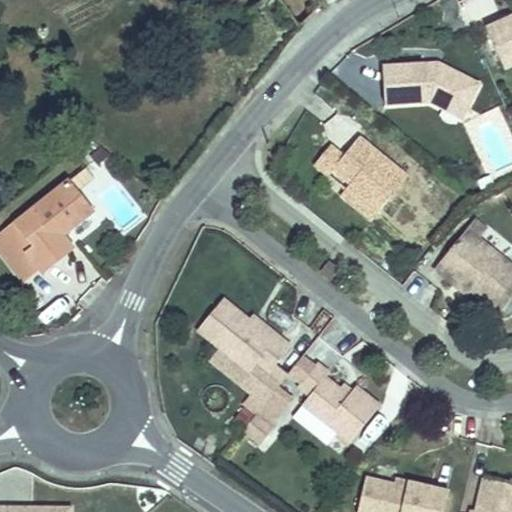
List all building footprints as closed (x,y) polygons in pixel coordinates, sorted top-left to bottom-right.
[(448,33),(468,28),(463,7),(444,11),(448,33)] [(511,17),(483,31),(501,69),(511,63),(511,17)] [(384,107),(434,104),(438,97),(468,110),(479,87),(435,67),(381,71),(384,107)] [(438,97),(434,104),(464,118),(468,110),(438,97)] [(351,188),(346,195),(378,219),(408,179),(360,143),(345,162),(328,150),(313,167),(331,181),(335,176),(351,188)] [(71,179),(0,234),(0,240),(27,276),(42,264),(45,268),(76,244),(66,231),(93,210),(71,179)] [(378,219),(346,195),(340,202),(372,225),(378,219)] [(471,228),(459,242),(473,253),(485,239),(471,228)] [(473,253),(459,242),(437,269),(451,281),(455,277),(500,314),(511,298),(511,261),(485,239),(473,253)] [(329,261),(319,273),(330,282),(340,270),(329,261)] [(217,303),(192,332),(241,372),(250,365),(263,377),(285,353),(269,340),(266,344),(217,303)] [(306,397),(295,411),(326,436),(343,450),(375,408),(350,388),(339,400),(318,383),(324,376),(311,365),(293,387),(306,397)] [(252,413),(238,430),(255,443),(268,427),(252,413)] [(511,511),(511,481),(478,474),(469,511),(511,511)] [(363,476),(355,511),(438,511),(444,487),(406,480),(406,484),(363,476)]
